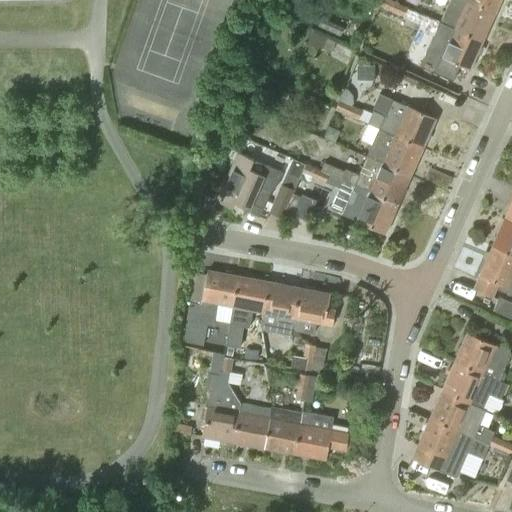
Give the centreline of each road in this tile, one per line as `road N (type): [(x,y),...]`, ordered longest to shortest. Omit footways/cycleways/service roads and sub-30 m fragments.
road 1 (residential): [(422,292),(336,257),(203,234)]
road 2 (residential): [(422,292),(511,96)]
road 3 (residential): [(372,500),(400,343),(422,292)]
road 4 (residential): [(372,500),(192,464)]
